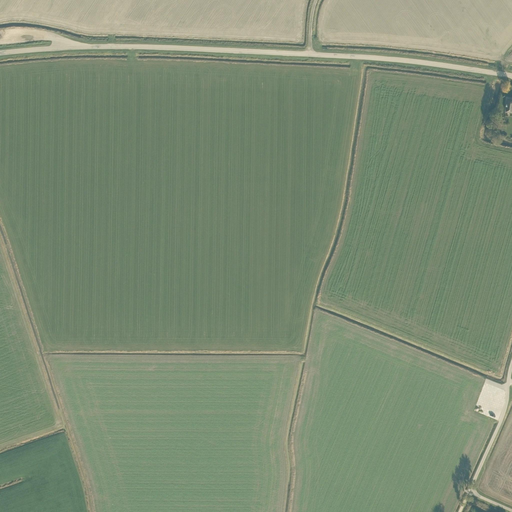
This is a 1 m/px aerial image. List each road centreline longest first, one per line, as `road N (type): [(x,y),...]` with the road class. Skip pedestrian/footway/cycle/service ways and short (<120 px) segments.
road 1 (tertiary): [(0,53),(89,46),(309,54)]
road 2 (tertiary): [(511,77),(309,54)]
road 3 (unclassified): [(461,503),(511,371)]
